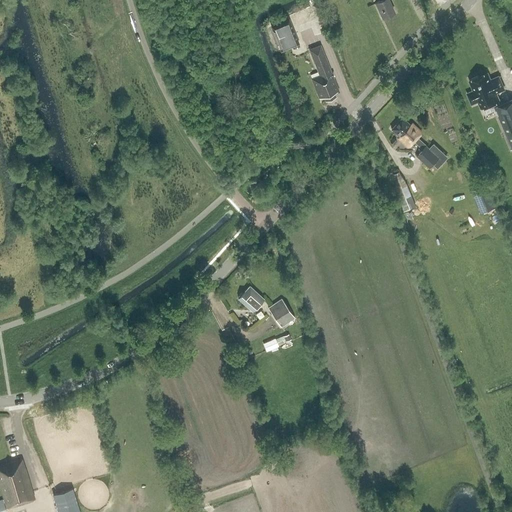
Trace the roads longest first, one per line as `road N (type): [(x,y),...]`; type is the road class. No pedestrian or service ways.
road 1 (tertiary): [(0,402),(56,391),(125,360),(180,316),(265,225)]
road 2 (tertiary): [(265,225),(472,0)]
road 3 (unclassified): [(265,225),(177,115),(129,0)]
